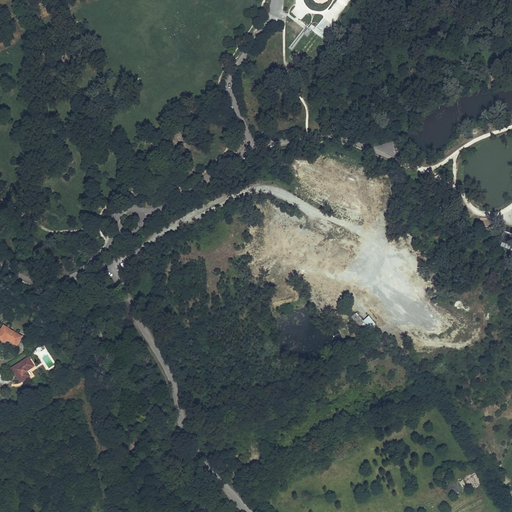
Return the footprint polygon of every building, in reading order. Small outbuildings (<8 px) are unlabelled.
[(511,235),(506,234),(503,243),(511,246),(511,235)] [(353,319),(355,323),(354,324),(362,333),(369,328),(363,320),(357,312),(351,316),(353,319)] [(376,324),(369,315),(363,320),(369,328),(370,329),(376,324)] [(20,338),(2,327),(0,330),(0,341),(4,343),(5,340),(15,346),(20,338)] [(27,358),(11,369),(20,382),(28,377),(25,372),(33,367),(27,358)]
